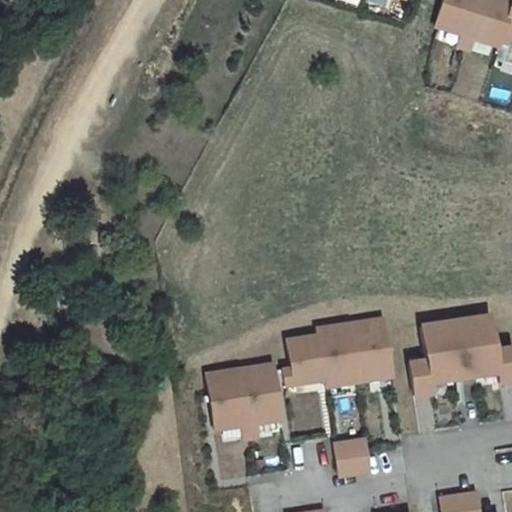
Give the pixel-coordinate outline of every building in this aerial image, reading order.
[(502,48),(507,34),(511,35),(511,0),(445,0),(437,28),(502,48)] [(421,329),(426,360),(407,363),(412,396),(436,393),(435,384),(455,381),(471,378),(494,375),(495,384),(511,381),(511,346),(495,349),(491,319),(421,329)] [(286,343),(290,367),(283,368),(286,390),(320,385),(320,390),(387,380),(378,321),(313,331),(314,338),(286,343)] [(215,435),(240,431),(241,440),(257,438),(255,428),(280,424),(271,366),(205,376),(215,435)] [(365,439),(332,444),(336,475),(369,470),(365,439)] [(478,511),(476,493),(438,498),(439,511),(478,511)]
